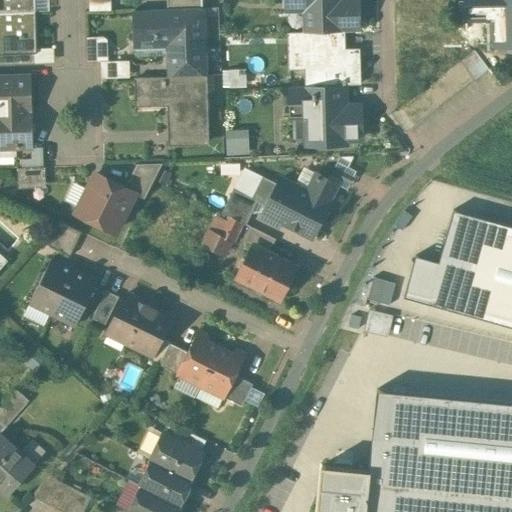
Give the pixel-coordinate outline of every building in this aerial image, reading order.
[(0,0),(0,12),(32,11),(32,0),(0,0)] [(201,8),(200,0),(167,0),(168,9),(201,8)] [(287,0),(287,6),(307,6),(308,31),(342,31),(356,30),(355,0),(287,0)] [(511,0),(463,0),(464,11),(493,10),(494,46),(511,45),(511,0)] [(201,8),(168,9),(134,10),(135,40),(168,39),(169,64),(203,63),(204,63),(202,8),(201,8)] [(32,11),(0,12),(0,51),(33,50),(34,50),(32,11)] [(308,31),(288,32),(290,86),(343,84),(358,84),(357,52),(343,52),(342,31),(308,31)] [(90,35),(90,58),(104,58),(104,76),(134,76),(134,58),(111,58),(111,35),(90,35)] [(33,50),(0,51),(0,63),(34,62),(33,50)] [(488,69),(473,50),(461,60),(475,79),(488,69)] [(461,60),(448,69),(462,88),(475,79),(461,60)] [(203,63),(170,64),(170,76),(203,75),(203,63)] [(229,85),(250,84),(249,67),(228,68),(229,85)] [(448,69),(435,79),(450,98),(462,88),(448,69)] [(28,74),(0,75),(0,147),(31,146),(28,74)] [(170,76),(136,77),(137,106),(169,105),(170,130),(205,129),(204,75),(203,75),(170,76)] [(435,79),(422,89),(437,108),(450,98),(435,79)] [(343,84),(290,86),(291,113),(292,113),(310,112),(311,137),(311,139),(360,137),(359,105),(344,106),(343,84)] [(422,89),(410,98),(424,117),(437,108),(422,89)] [(424,117),(410,98),(397,108),(411,127),(424,117)] [(411,127),(397,108),(390,113),(405,132),(411,127)] [(310,112),(292,113),(293,138),(311,137),(310,112)] [(230,153),(253,151),(252,127),(229,128),(230,153)] [(205,129),(170,130),(170,143),(206,142),(205,129)] [(162,162),(136,163),(124,187),(134,191),(133,193),(143,198),(162,162)] [(124,187),(96,173),(76,212),(78,213),(81,206),(97,214),(93,221),(114,231),(133,193),(134,191),(124,187)] [(336,184),(316,174),(306,193),(326,203),(336,184)] [(278,184),(262,176),(252,198),(257,201),(257,202),(266,207),(278,184)] [(306,193),(280,180),(278,184),(266,207),(264,211),(312,236),(327,204),(326,203),(306,193)] [(252,198),(233,189),(221,213),(228,216),(228,215),(243,223),(246,224),(257,202),(257,201),(252,198)] [(402,230),(412,216),(405,210),(394,224),(402,230)] [(511,226),(454,210),(439,262),(415,256),(404,296),(511,325),(511,226)] [(216,215),(209,231),(218,235),(226,220),(216,215)] [(243,223),(228,215),(226,220),(218,235),(233,243),(243,223)] [(81,232),(59,222),(50,232),(75,244),(81,232)] [(275,239),(249,226),(242,240),(252,245),(253,245),(268,253),(275,239)] [(75,244),(50,232),(41,242),(69,256),(75,244)] [(268,253),(253,245),(252,245),(236,277),(279,299),(295,267),(268,253)] [(51,258),(29,302),(52,314),(74,269),(51,258)] [(74,269),(52,314),(75,325),(97,281),(74,269)] [(389,304),(395,282),(374,277),(368,298),(389,304)] [(105,291),(91,318),(104,325),(118,297),(105,291)] [(169,316),(130,297),(123,311),(118,308),(109,327),(127,336),(125,341),(151,354),(169,316)] [(392,315),(370,309),(364,331),(387,336),(392,315)] [(176,374),(199,386),(218,348),(208,343),(205,334),(198,330),(187,352),(176,374)] [(169,343),(159,365),(176,374),(187,352),(169,343)] [(218,348),(199,386),(223,398),(234,375),(245,354),(238,350),(229,353),(218,348)] [(252,384),(234,375),(223,397),(241,406),(252,384)] [(16,390),(0,408),(0,423),(4,428),(28,401),(16,390)] [(511,511),(511,402),(378,390),(370,469),(321,465),(316,511),(511,511)] [(205,440),(176,426),(171,437),(200,451),(205,440)] [(171,437),(162,432),(154,449),(159,452),(154,461),(190,479),(191,479),(203,453),(200,451),(171,437)] [(32,466),(0,437),(0,485),(8,493),(9,492),(4,488),(15,476),(20,480),(32,466)] [(190,479),(154,461),(151,459),(143,475),(148,478),(144,487),(143,488),(179,506),(180,505),(192,479),(191,479),(190,479)] [(48,475),(30,495),(47,504),(59,481),(48,475)] [(59,481),(47,504),(58,509),(69,486),(59,481)] [(69,486),(58,509),(63,511),(69,511),(80,491),(69,486)] [(179,506),(143,488),(144,487),(140,486),(132,502),(137,505),(133,511),(178,511),(181,506),(180,505),(179,506)] [(83,511),(91,497),(80,491),(69,511),(83,511)]
